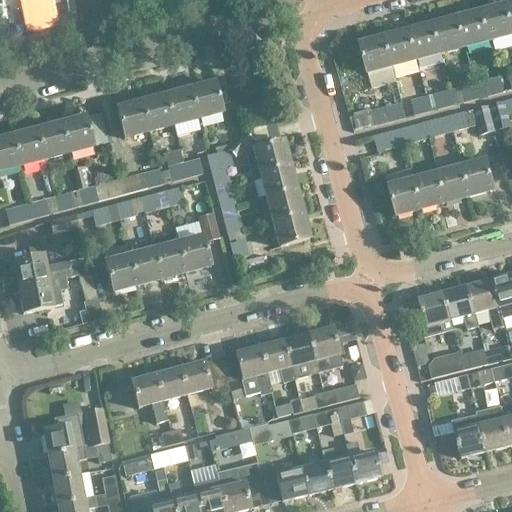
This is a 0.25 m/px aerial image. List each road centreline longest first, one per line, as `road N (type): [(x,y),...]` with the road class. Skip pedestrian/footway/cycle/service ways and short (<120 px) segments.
road 1 (residential): [(0,364),(332,289),(358,295)]
road 2 (residential): [(274,0),(247,21),(0,85)]
road 3 (residential): [(378,266),(357,244),(309,48),(313,21),(333,0)]
road 4 (residential): [(428,500),(377,316),(358,295)]
road 5 (residential): [(378,266),(402,270),(511,241)]
